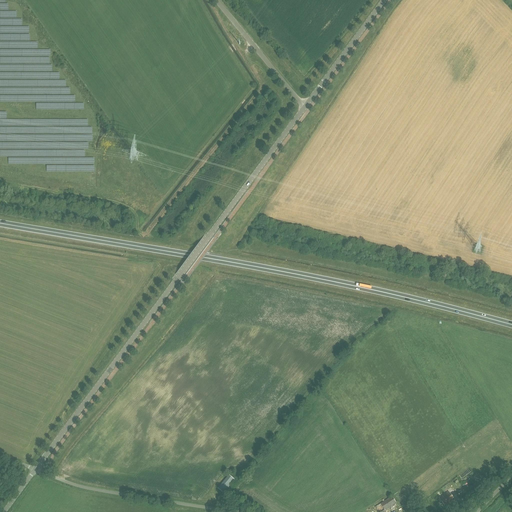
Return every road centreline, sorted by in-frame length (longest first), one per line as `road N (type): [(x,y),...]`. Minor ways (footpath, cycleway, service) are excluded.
road 1 (trunk): [(0,223),(332,282),(511,326)]
road 2 (unclassified): [(33,471),(304,107)]
road 3 (unclassified): [(229,511),(90,490),(33,471)]
road 4 (unclassified): [(304,107),(216,0)]
road 5 (unclassified): [(304,107),(383,0)]
